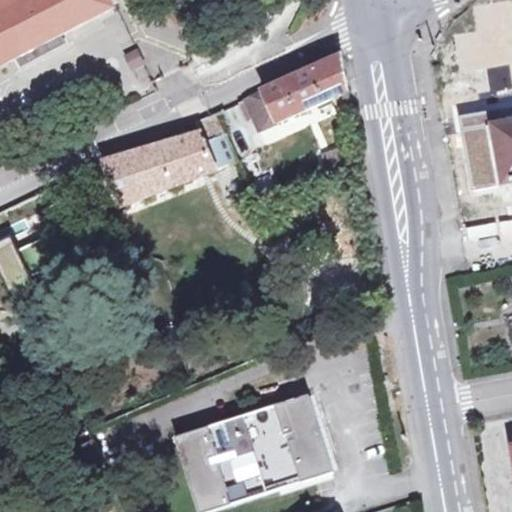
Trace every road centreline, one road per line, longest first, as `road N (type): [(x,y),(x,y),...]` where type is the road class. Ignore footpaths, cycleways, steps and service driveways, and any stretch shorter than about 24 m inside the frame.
road 1 (unclassified): [(0,195),(375,7)]
road 2 (secondary): [(434,409),(375,7)]
